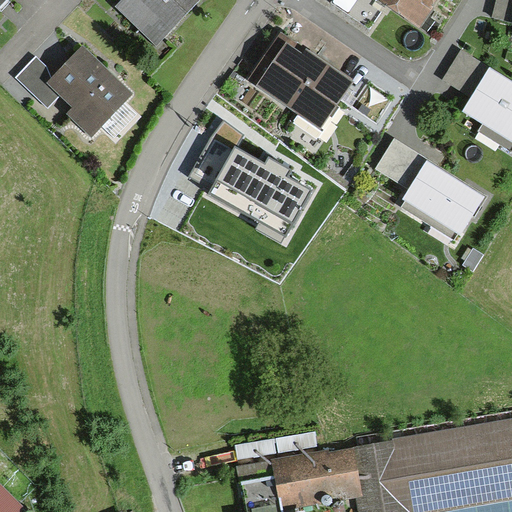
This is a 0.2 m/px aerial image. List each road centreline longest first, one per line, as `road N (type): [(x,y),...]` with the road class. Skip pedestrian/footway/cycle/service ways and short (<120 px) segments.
road 1 (unclassified): [(261,0),(155,156),(128,224),(118,296),(126,368),(170,511)]
road 2 (residential): [(423,84),(296,0)]
